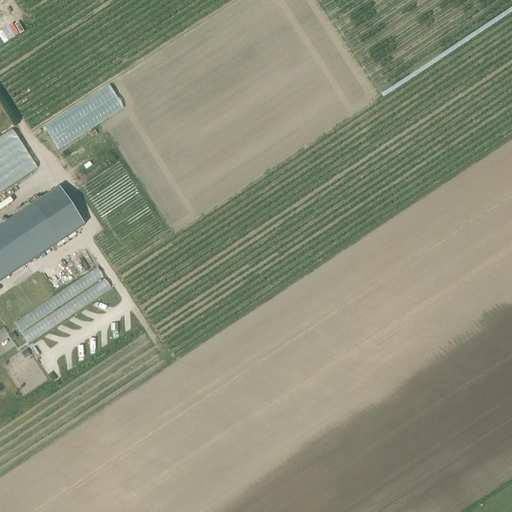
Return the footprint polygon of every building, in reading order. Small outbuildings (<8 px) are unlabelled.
[(19,21),(0,32),(0,47),(26,32),(19,21)] [(39,208),(0,233),(0,282),(62,242),(39,208)] [(66,226),(60,229),(58,224),(54,227),(60,239),(70,233),(66,226)] [(28,343),(71,317),(71,286),(15,321),(28,343)] [(13,334),(9,337),(12,342),(17,339),(13,334)] [(27,351),(21,354),(25,359),(30,356),(27,351)]
